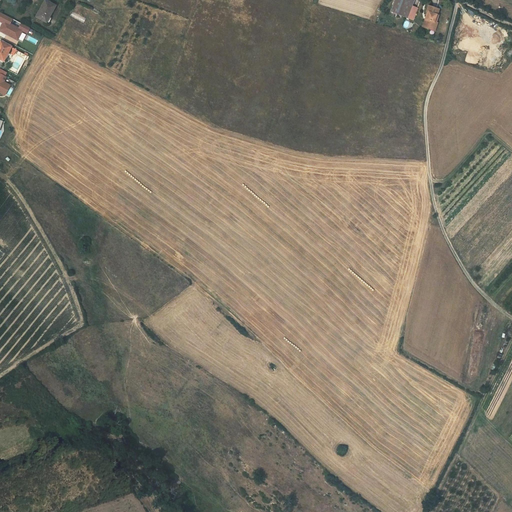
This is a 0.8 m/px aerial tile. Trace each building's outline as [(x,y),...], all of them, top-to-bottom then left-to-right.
[(57,6),(44,0),(36,15),(52,23),(55,17),(52,15),(57,6)] [(412,0),(393,0),(389,10),(405,17),(410,5),(412,0)] [(439,7),(427,4),(425,10),(427,11),(422,25),(431,28),(433,21),(436,22),(439,13),(437,13),(439,7)] [(416,8),(410,5),(405,17),(411,19),(416,8)] [(13,18),(0,11),(0,21),(2,22),(0,26),(0,31),(18,41),(22,33),(26,35),(30,28),(21,23),(19,28),(10,23),(13,18)] [(0,56),(3,59),(4,59),(9,50),(12,44),(11,43),(1,38),(0,40),(0,56)] [(0,71),(0,89),(5,92),(10,83),(3,79),(6,74),(4,73),(0,71)]
